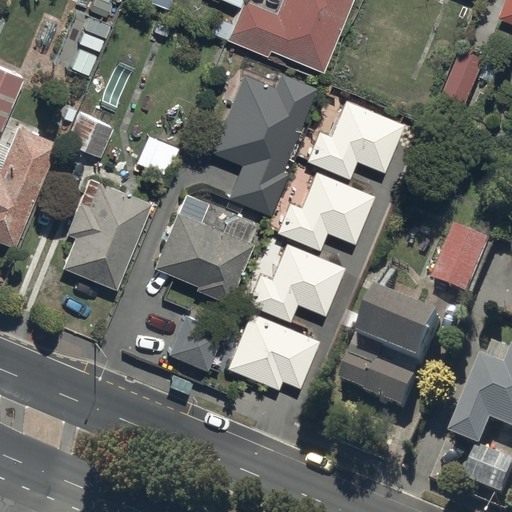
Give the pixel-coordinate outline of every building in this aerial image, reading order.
[(268,46),(320,67),(347,0),(276,0),(273,8),(253,0),(239,0),(224,36),(265,52),(268,46)] [(511,0),(501,0),(498,10),(511,15),(511,0)] [(486,47),(462,38),(439,94),(463,103),(486,47)] [(487,53),(479,72),(492,77),(500,59),(487,53)] [(0,120),(21,72),(0,63),(0,120)] [(225,193),(268,211),(285,169),(280,166),(314,83),(278,68),(272,82),(241,69),(208,148),(239,160),(225,193)] [(354,156),(381,167),(401,119),(343,95),(328,131),(316,126),(304,156),(347,173),(354,156)] [(66,139),(98,153),(111,123),(80,109),(66,139)] [(0,236),(12,241),(55,135),(15,119),(0,155),(0,236)] [(176,148),(156,141),(148,162),(143,160),(140,167),(165,176),(176,148)] [(324,228),(352,239),(372,191),(313,167),(298,203),(287,198),(274,228),(317,245),(324,228)] [(59,261),(113,284),(149,197),(95,175),(85,199),(76,195),(63,228),(72,231),(59,261)] [(509,186),(490,179),(481,202),(500,209),(509,186)] [(182,187),(151,262),(194,280),(192,284),(226,297),(251,238),(199,216),(206,197),(182,187)] [(432,279),(467,293),(489,239),(454,225),(432,279)] [(295,299),(322,310),(342,262),(284,238),(269,274),(257,269),(245,299),(287,317),(295,299)] [(365,393),(403,409),(417,375),(380,360),(385,348),(419,362),(438,315),(377,290),(339,380),(365,391),(365,393)] [(225,364),(276,385),(279,376),(297,383),(317,336),(249,308),(225,364)] [(166,348),(204,365),(220,327),(182,311),(166,348)] [(492,421),(511,428),(511,348),(505,365),(481,355),(449,434),(481,447),(492,421)]
